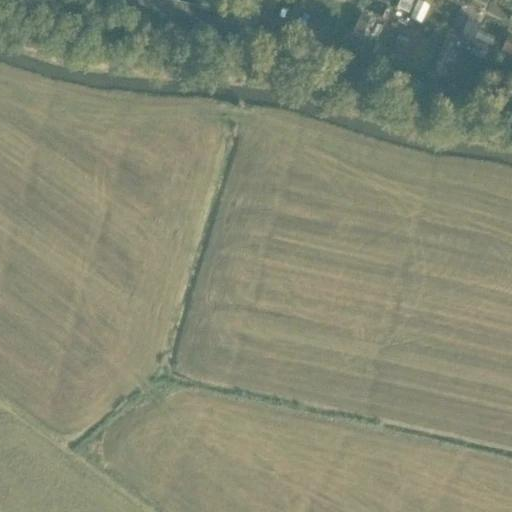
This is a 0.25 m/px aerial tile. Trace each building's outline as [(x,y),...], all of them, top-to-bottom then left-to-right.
[(408,16),(415,0),(401,0),(397,11),(408,16)] [(352,35),(362,39),(370,21),(360,17),(352,35)] [(460,17),(453,33),(470,40),(477,25),(460,17)] [(501,52),(511,57),(511,39),(507,38),(501,52)] [(488,49),(475,44),(470,56),(484,61),(488,49)]
